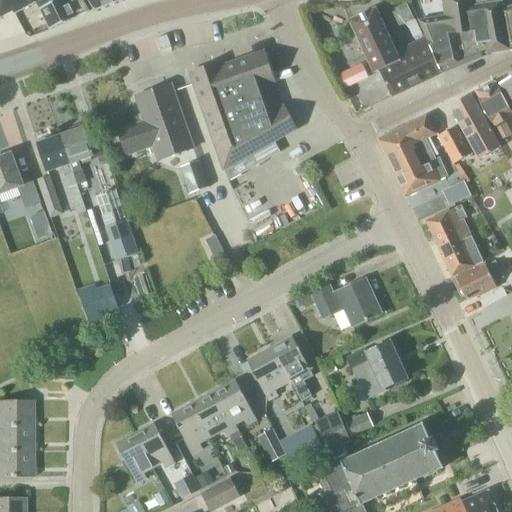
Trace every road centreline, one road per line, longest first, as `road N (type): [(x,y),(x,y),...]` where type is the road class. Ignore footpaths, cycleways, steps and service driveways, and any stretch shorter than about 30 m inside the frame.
road 1 (residential): [(83,511),(86,419),(123,369),(404,222)]
road 2 (unclassified): [(511,450),(404,222)]
road 3 (primary): [(0,70),(219,0)]
road 4 (residential): [(358,139),(511,64)]
road 5 (unclassified): [(358,139),(268,0)]
